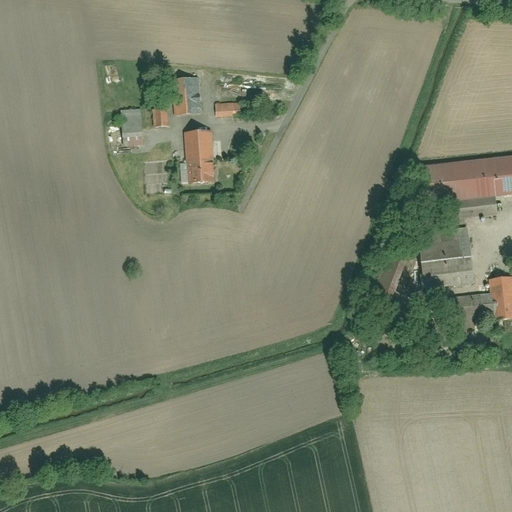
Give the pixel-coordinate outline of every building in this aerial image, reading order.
[(171,83),(173,118),(199,116),(196,81),(171,83)] [(216,106),(216,119),(245,117),(244,104),(216,106)] [(152,131),(168,129),(165,110),(150,111),(152,131)] [(124,113),(127,140),(148,138),(145,111),(124,113)] [(188,137),(188,187),(210,187),(209,137),(188,137)] [(511,196),(511,158),(429,166),(433,203),(511,196)] [(469,230),(419,237),(426,291),(477,284),(469,230)] [(475,321),(494,319),(494,322),(511,321),(511,279),(491,282),(492,300),(474,302),(475,321)]
